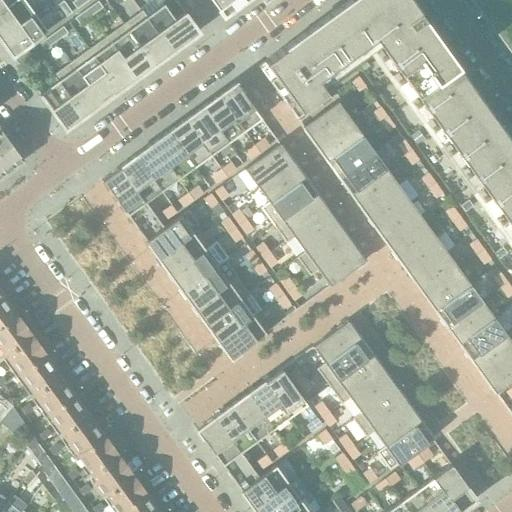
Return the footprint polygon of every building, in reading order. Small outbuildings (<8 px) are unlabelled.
[(0,37),(33,13),(31,11),(22,0),(14,0),(0,10),(0,37)] [(0,0),(0,10),(14,0),(0,0)] [(209,0),(221,16),(243,0),(209,0)] [(283,50),(258,67),(294,116),(317,99),(322,106),(331,100),(321,86),(317,81),(332,70),(356,53),(375,39),(383,50),(399,73),(400,74),(416,96),(417,97),(433,120),(450,143),(450,144),(467,166),(467,167),(483,189),(484,190),(501,213),(501,214),(511,228),(511,141),(509,137),(492,114),(475,90),(458,67),(441,44),(424,20),(409,0),(351,0),(348,3),(329,16),(306,33),(283,50)] [(72,14),(63,2),(57,7),(65,18),(72,14)] [(102,9),(98,2),(86,11),(91,17),(102,9)] [(170,53),(198,33),(184,13),(174,20),(163,5),(145,18),(170,53)] [(79,26),(91,17),(86,11),(74,19),(79,26)] [(47,32),(44,28),(44,29),(35,16),(33,13),(0,37),(0,41),(11,57),(47,32)] [(145,18),(127,31),(153,66),(170,53),(145,18)] [(67,34),(63,28),(51,36),(56,43),(67,34)] [(135,79),(153,66),(127,31),(110,43),(135,79)] [(44,51),(56,43),(51,36),(39,45),(44,51)] [(110,43),(92,56),(118,91),(135,79),(110,43)] [(32,59),(28,53),(15,62),(20,69),(32,59)] [(118,91),(92,56),(75,69),(100,104),(118,91)] [(100,104),(75,69),(57,81),(83,117),(100,104)] [(358,77),(351,82),(358,92),(365,87),(358,77)] [(57,81),(39,95),(64,130),(83,117),(57,81)] [(218,97),(243,132),(261,119),(235,84),(218,97)] [(243,132),(218,97),(202,109),(227,144),(243,132)] [(350,120),(337,102),(302,128),(315,146),(350,120)] [(380,108),(373,113),(380,123),(387,118),(380,108)] [(227,144),(202,109),(185,121),(210,156),(227,144)] [(387,118),(380,123),(387,133),(394,128),(387,118)] [(362,137),(362,136),(350,120),(315,146),(327,162),(362,137)] [(210,156),(185,121),(169,133),(194,168),(210,156)] [(0,176),(22,161),(0,130),(0,176)] [(418,130),(409,137),(416,145),(424,139),(418,130)] [(194,168),(169,133),(152,145),(177,180),(194,168)] [(339,179),(374,153),(362,137),(327,162),(339,179)] [(264,138),(254,146),(253,146),(258,154),(269,146),(264,138)] [(404,141),(397,146),(404,156),(411,151),(404,141)] [(177,180),(152,145),(135,157),(161,192),(177,180)] [(291,162),(279,145),(244,170),(256,187),(291,162)] [(253,146),(243,153),(249,160),(258,154),(253,146)] [(411,151),(404,156),(411,166),(418,161),(411,151)] [(386,170),(386,169),(374,153),(339,179),(351,195),(386,170)] [(161,192),(135,157),(119,169),(144,204),(145,203),(161,192)] [(304,179),(291,162),(256,187),(267,202),(269,204),(304,179)] [(235,170),(230,163),(220,170),(226,177),(235,170)] [(163,229),(145,203),(144,204),(119,169),(102,182),(146,243),(181,218),(180,217),(163,229)] [(220,170),(210,177),(216,184),(226,177),(220,170)] [(398,187),(397,186),(386,170),(351,195),(363,212),(398,187)] [(428,174),(421,179),(428,189),(435,184),(428,174)] [(316,195),(304,179),(269,204),(267,202),(259,208),(273,226),(316,195)] [(435,184),(428,189),(435,199),(442,194),(435,184)] [(221,186),(214,192),(221,202),(228,196),(221,186)] [(202,194),(197,187),(187,194),(192,201),(202,194)] [(410,203),(398,187),(363,212),(375,228),(410,203)] [(192,201),(187,194),(177,201),(182,208),(192,201)] [(210,194),(203,199),(215,216),(222,211),(210,194)] [(328,212),(316,195),(273,226),(285,243),(293,238),(293,237),(328,212)] [(422,220),(421,219),(410,203),(375,228),(387,245),(422,220)] [(176,213),(171,206),(161,213),(166,220),(176,213)] [(452,207),(445,212),(452,223),(459,218),(452,207)] [(238,211),(231,216),(238,225),(245,220),(238,211)] [(340,229),(328,212),(293,237),(293,238),(303,252),(305,254),(340,229)] [(158,260),(193,234),(181,218),(146,243),(158,260)] [(459,218),(452,223),(459,232),(466,227),(459,218)] [(227,219),(220,224),(227,233),(234,228),(227,219)] [(245,220),(238,225),(245,235),(253,230),(245,220)] [(434,236),(433,235),(422,220),(387,245),(399,262),(434,236)] [(234,228),(227,233),(234,243),(242,238),(234,228)] [(352,246),(340,229),(305,254),(303,252),(295,258),(309,277),(317,271),(352,246)] [(170,276),(205,251),(193,234),(158,260),(170,276)] [(446,253),(445,252),(434,236),(399,262),(411,278),(446,253)] [(476,240),(469,246),(476,256),(483,251),(476,240)] [(262,244),(255,249),(262,258),(269,253),(262,244)] [(364,262),(352,246),(317,271),(329,287),(364,262)] [(182,293),(217,268),(205,251),(170,276),(182,293)] [(483,251),(476,256),(483,265),(490,260),(483,251)] [(251,252),(244,257),(251,266),(258,261),(251,252)] [(269,253),(262,258),(269,268),(277,263),(269,253)] [(458,269),(457,268),(446,253),(411,278),(423,295),(458,269)] [(258,261),(251,266),(258,276),(266,271),(258,261)] [(194,309),(229,284),(217,268),(182,293),(194,309)] [(470,286),(458,269),(423,295),(435,311),(470,286)] [(500,274),(493,279),(500,289),(507,284),(500,274)] [(286,277),(279,282),(286,292),(293,286),(286,277)] [(206,326),(241,301),(229,284),(194,309),(206,326)] [(511,290),(507,284),(500,289),(507,298),(511,294),(511,290)] [(275,285),(268,290),(275,300),(282,294),(275,285)] [(293,286),(286,292),(293,302),(301,296),(293,286)] [(482,302),(481,302),(470,286),(435,311),(447,328),(482,302)] [(282,294),(275,300),(282,310),(290,304),(282,294)] [(0,327),(15,316),(1,296),(0,296),(0,327)] [(218,342),(253,317),(241,301),(206,326),(218,342)] [(494,319),(493,318),(482,302),(447,328),(459,344),(494,319)] [(0,350),(3,355),(31,334),(17,315),(15,316),(0,327),(0,350)] [(230,360),(265,334),(253,317),(218,342),(230,360)] [(506,336),(505,335),(494,319),(459,344),(471,361),(506,336)] [(359,339),(347,322),(312,347),(323,363),(324,365),(359,339)] [(46,355),(31,334),(3,355),(18,375),(45,356),(46,355)] [(511,356),(511,344),(506,336),(471,361),(483,377),(511,356)] [(371,356),(359,339),(324,365),(323,363),(315,369),(328,387),(371,356)] [(32,395),(58,376),(45,356),(18,375),(32,395)] [(383,372),(371,356),(328,387),(341,405),(349,399),(348,398),(383,372)] [(511,381),(511,356),(483,377),(495,394),(511,381)] [(306,405),(281,370),(263,383),(289,418),(306,405)] [(297,370),(290,375),(297,385),(304,380),(297,370)] [(395,389),(383,372),(348,398),(349,399),(359,413),(360,414),(395,389)] [(73,395),(58,376),(32,395),(46,414),(73,395)] [(304,380),(297,385),(304,394),(311,389),(304,380)] [(289,418),(263,383),(247,395),(272,430),(289,418)] [(407,405),(395,389),(360,414),(359,413),(351,419),(365,438),(373,432),(372,431),(407,405)] [(13,406),(0,394),(0,417),(2,420),(5,416),(11,407),(13,406)] [(87,415),(73,395),(46,414),(61,434),(87,415)] [(272,430),(247,395),(230,407),(256,442),(272,430)] [(321,403),(314,408),(321,418),(328,413),(321,403)] [(25,416),(32,410),(28,404),(21,410),(25,416)] [(419,422),(407,405),(372,431),(373,432),(384,447),(419,422)] [(34,439),(23,425),(24,425),(11,407),(5,416),(19,429),(16,434),(26,449),(34,439)] [(256,442),(230,407),(214,419),(239,454),(240,453),(256,442)] [(328,413),(321,418),(328,427),(335,422),(328,413)] [(102,435),(87,415),(61,434),(76,454),(102,435)] [(259,479),(240,453),(239,454),(214,419),(197,432),(241,493),(276,468),(275,467),(259,479)] [(321,426),(316,419),(306,427),(311,434),(321,426)] [(432,440),(419,422),(384,447),(397,465),(432,440)] [(43,441),(50,435),(46,430),(39,436),(43,441)] [(324,430),(316,436),(324,446),(331,440),(324,430)] [(90,474),(117,454),(103,434),(102,435),(76,454),(90,474)] [(352,445),(345,435),(337,440),(345,451),(352,445)] [(298,444),(292,436),(282,444),(288,451),(298,444)] [(45,454),(34,439),(26,449),(37,464),(45,454)] [(288,451),(282,444),(272,451),(277,458),(288,451)] [(53,456),(61,450),(57,445),(49,450),(53,456)] [(352,445),(345,451),(352,461),(359,455),(352,445)] [(432,456),(427,449),(417,456),(422,463),(432,456)] [(56,470),(45,454),(37,464),(48,479),(56,470)] [(104,495),(132,474),(117,454),(90,474),(96,483),(92,485),(101,497),(104,495)] [(342,454),(334,460),(341,470),(349,464),(342,454)] [(271,463),(266,456),(256,463),(261,470),(271,463)] [(417,456),(407,463),(412,470),(422,463),(417,456)] [(349,464),(341,470),(348,479),(356,474),(349,464)] [(450,465),(433,477),(433,478),(457,511),(458,511),(475,500),(450,465)] [(253,509),(288,484),(276,468),(241,493),(253,509)] [(369,469),(362,475),(370,485),(377,479),(369,469)] [(67,485),(56,470),(48,479),(59,493),(67,485)] [(71,481),(79,475),(75,470),(67,475),(71,481)] [(399,480),(394,473),(384,480),(389,487),(399,480)] [(147,495),(134,476),(132,474),(104,495),(116,511),(121,511),(145,496),(147,495)] [(457,511),(433,478),(417,490),(432,511),(457,511)] [(389,487),(384,480),(374,487),(379,494),(389,487)] [(254,511),(283,511),(300,501),(288,484),(253,509),(254,511)] [(77,499),(67,485),(59,493),(70,508),(77,499)] [(82,496),(90,491),(86,486),(79,491),(82,496)] [(432,511),(417,490),(400,502),(407,511),(432,511)] [(157,511),(145,496),(121,511),(157,511)] [(338,497),(331,502),(338,511),(345,507),(338,497)] [(365,504),(360,497),(350,505),(355,511),(365,504)] [(86,511),(77,499),(70,508),(72,511),(86,511)] [(307,511),(300,501),(283,511),(307,511)] [(407,511),(400,502),(386,511),(407,511)] [(33,511),(36,509),(30,503),(24,511),(22,511),(23,510),(19,507),(14,511),(33,511)]
